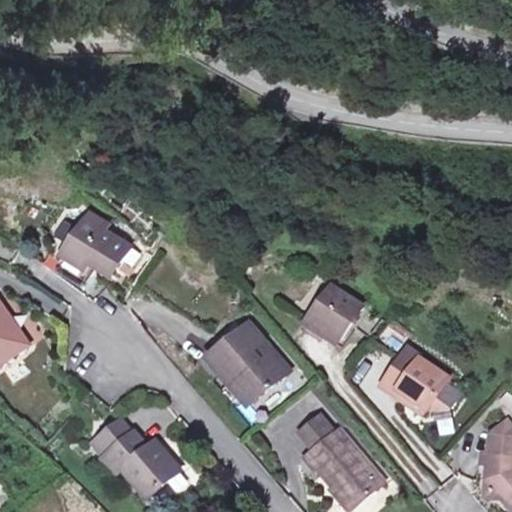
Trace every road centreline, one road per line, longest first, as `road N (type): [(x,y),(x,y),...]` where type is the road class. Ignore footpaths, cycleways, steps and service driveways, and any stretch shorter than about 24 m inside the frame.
road 1 (unclassified): [(0,28),(174,43),(268,90),(343,110),(511,133)]
road 2 (residential): [(109,333),(177,385),(287,511)]
road 3 (unclassified): [(511,52),(376,0)]
